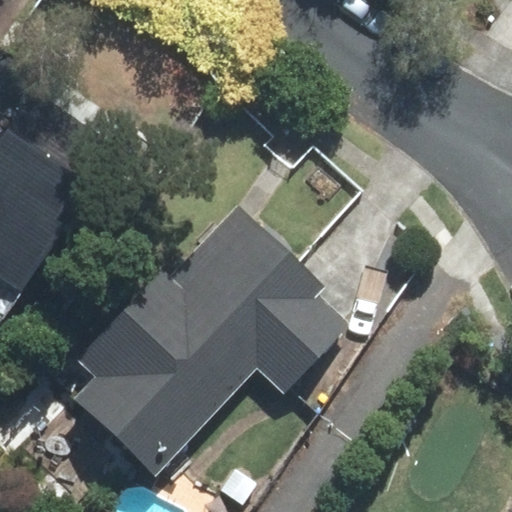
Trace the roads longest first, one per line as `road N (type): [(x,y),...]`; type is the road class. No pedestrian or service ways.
road 1 (track): [(499,155),(463,264),(425,333),(287,511)]
road 2 (residential): [(499,155),(280,0)]
